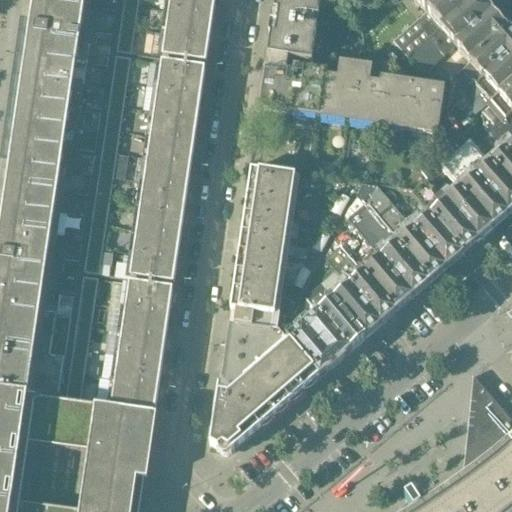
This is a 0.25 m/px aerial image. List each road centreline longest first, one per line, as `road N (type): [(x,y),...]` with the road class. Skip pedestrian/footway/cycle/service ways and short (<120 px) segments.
road 1 (residential): [(243,0),(176,466),(212,511)]
road 2 (residential): [(243,511),(466,320)]
